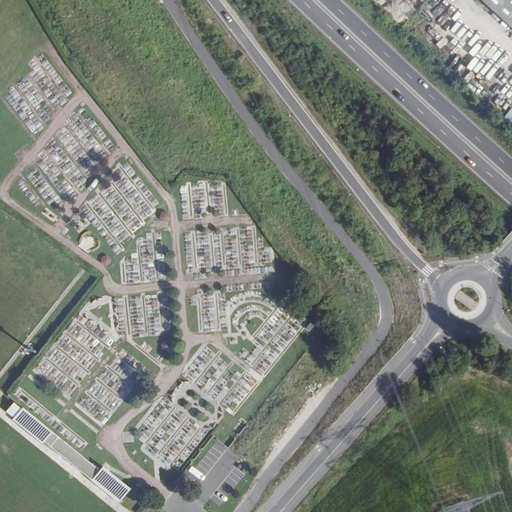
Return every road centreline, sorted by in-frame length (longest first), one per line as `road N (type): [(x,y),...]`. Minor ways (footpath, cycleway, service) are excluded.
road 1 (trunk): [(212,0),(403,248),(440,283)]
road 2 (trunk): [(303,0),(511,195)]
road 3 (trunk): [(511,170),(328,0)]
road 4 (tertiary): [(446,324),(281,511)]
